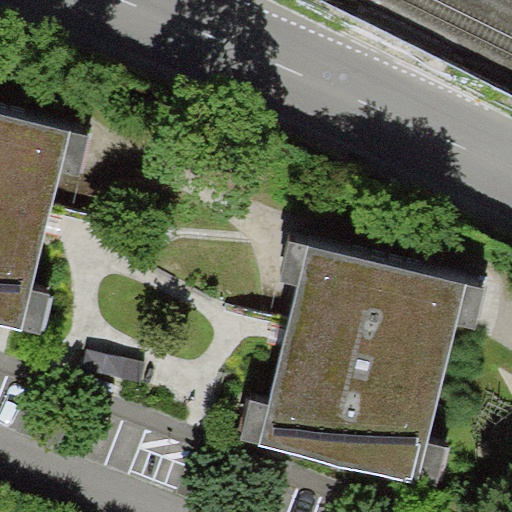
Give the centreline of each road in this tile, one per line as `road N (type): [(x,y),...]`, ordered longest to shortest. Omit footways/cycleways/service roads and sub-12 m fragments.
road 1 (secondary): [(511,175),(241,51)]
road 2 (residential): [(149,511),(0,450)]
road 3 (secondary): [(241,51),(117,0)]
